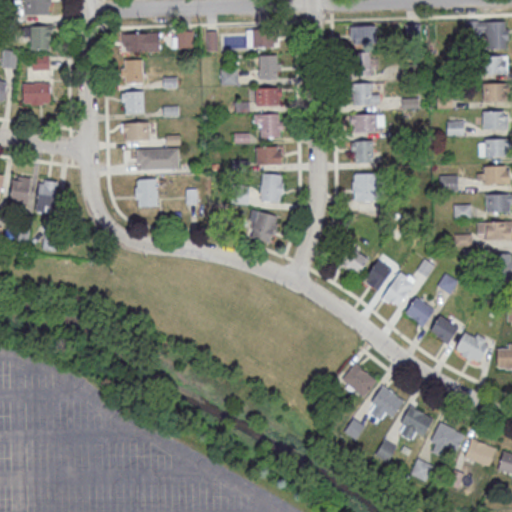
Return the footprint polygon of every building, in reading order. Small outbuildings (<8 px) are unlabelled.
[(25,14),(25,0),(50,0),(50,4),(48,4),(48,13),(25,14)] [(509,48),(509,21),(468,21),(468,31),(485,31),(485,48),(509,48)] [(350,25),(350,44),(375,44),(375,25),(350,25)] [(51,26),(23,26),(23,37),(31,37),(31,49),(51,49),(51,26)] [(278,29),(247,29),(247,47),(278,47),(278,29)] [(191,47),(191,31),(177,31),(177,47),(191,47)] [(122,50),(160,50),(160,32),(122,32),(122,50)] [(215,32),(210,32),(210,40),(207,40),(207,50),(215,50),(215,32)] [(15,67),(15,51),(4,50),(3,66),(15,67)] [(372,76),(372,51),(353,51),(353,76),(372,76)] [(280,78),(280,54),(258,54),(258,78),(280,78)] [(507,55),(482,55),(482,73),(507,73),(507,55)] [(34,56),(34,69),(48,69),(48,56),(34,56)] [(142,58),(142,81),(124,82),(124,59),(142,58)] [(237,68),(220,68),(220,84),(237,84),(237,68)] [(506,82),(482,82),(482,101),(506,101),(506,82)] [(50,83),(23,83),(23,105),(50,105),(50,83)] [(351,84),(351,105),(379,105),(379,94),(371,94),(371,84),(351,84)] [(254,105),(281,105),(281,87),(254,87),(254,105)] [(143,90),(143,113),(125,114),(125,102),(121,102),(121,92),(125,92),(125,90),(143,90)] [(482,109),(482,128),(508,128),(508,109),(482,109)] [(254,113),(254,126),(260,126),(260,136),(281,136),(281,113),(254,113)] [(350,133),(380,133),(380,114),(350,114),(350,133)] [(448,135),(463,133),(461,120),(447,122),(448,135)] [(122,140),(149,140),(149,122),(122,122),(122,140)] [(478,138),(478,156),(509,156),(509,138),(478,138)] [(352,163),(372,163),(372,141),(352,141),(352,163)] [(281,145),(256,145),(256,163),(281,163),(281,145)] [(178,147),(178,168),(140,169),(140,163),(136,163),(136,148),(178,147)] [(509,165),(477,165),(477,183),(509,183),(509,165)] [(282,173),(260,173),(260,200),(282,200),(282,173)] [(353,201),(375,201),(375,174),(353,174),(353,201)] [(27,202),(30,177),(17,175),(16,179),(13,179),(10,200),(27,202)] [(457,191),(457,175),(439,175),(439,191),(457,191)] [(53,205),(57,180),(43,178),(43,182),(39,182),(35,210),(44,211),(45,204),(53,205)] [(157,180),(135,180),(135,208),(157,208),(157,180)] [(511,211),(511,193),(485,193),(485,211),(511,211)] [(471,204),(454,204),(454,218),(471,218),(471,204)] [(251,240),(275,240),(275,212),(251,212),(251,240)] [(511,221),(477,221),(477,239),(511,239),(511,221)] [(337,261),(357,276),(370,259),(350,244),(337,261)] [(511,252),(493,253),(493,278),(511,277),(511,252)] [(378,292),(393,271),(378,260),(363,281),(378,292)] [(382,298),(398,308),(414,281),(399,271),(382,298)] [(435,309),(415,296),(404,313),(423,326),(435,309)] [(428,331),(448,343),(459,326),(439,314),(428,331)] [(454,351),(479,363),(490,341),(465,329),(454,351)] [(496,369),(511,368),(511,346),(496,346),(496,369)] [(341,378),(354,362),(376,380),(364,396),(341,378)] [(370,401),(382,384),(404,399),(392,416),(370,401)] [(399,422),(410,404),(433,417),(423,435),(414,430),(410,438),(398,431),(402,424),(399,422)] [(352,417),(365,424),(356,439),(343,432),(352,417)] [(430,440),(439,421),(463,433),(454,452),(446,447),(442,456),(431,451),(435,442),(430,440)] [(463,455),(471,435),(496,446),(488,465),(463,455)] [(383,438),(396,446),(387,461),(374,453),(383,438)] [(511,474),(497,470),(503,450),(511,452),(511,474)] [(417,456),(432,464),(424,479),(409,472),(417,456)]
